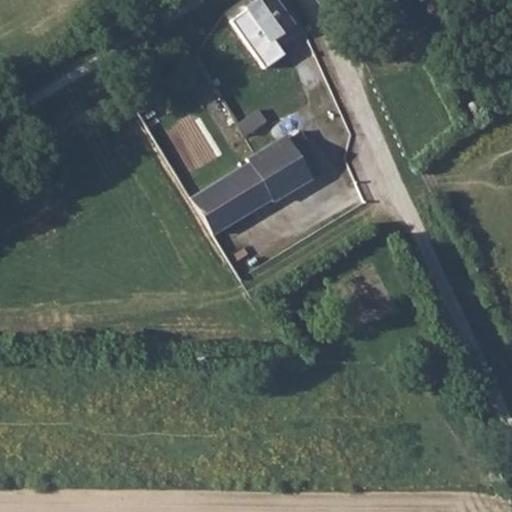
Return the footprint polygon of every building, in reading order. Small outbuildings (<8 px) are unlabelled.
[(292,27),(271,0),(247,0),(240,6),(246,15),(237,24),(258,49),(268,42),(271,45),(292,27)] [(394,0),(373,0),(385,28),(403,21),(394,0)] [(241,121),(248,134),(275,119),(269,107),(241,121)] [(289,139),(311,178),(323,169),(302,132),(289,139)] [(279,194),(311,178),(289,139),(287,137),(258,154),(279,194)] [(313,182),(311,178),(279,194),(258,154),(248,159),(274,203),(313,182)]
